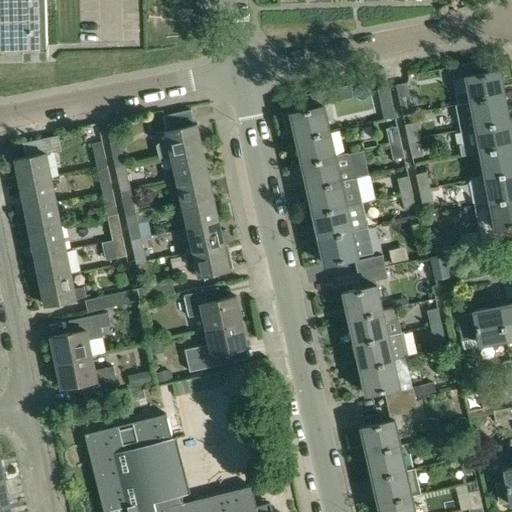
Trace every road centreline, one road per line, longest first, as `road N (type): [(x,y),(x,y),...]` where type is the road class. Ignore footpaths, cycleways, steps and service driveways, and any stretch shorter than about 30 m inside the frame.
road 1 (residential): [(334,511),(241,68)]
road 2 (residential): [(241,68),(511,20)]
road 3 (residential): [(0,118),(241,68)]
road 4 (residential): [(27,407),(0,270)]
